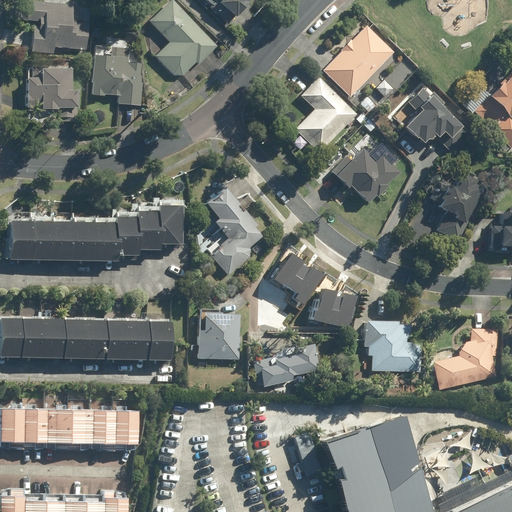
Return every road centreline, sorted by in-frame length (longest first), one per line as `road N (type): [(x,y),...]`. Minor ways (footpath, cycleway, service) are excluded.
road 1 (residential): [(219,111),(293,201),(363,257),(401,274),(511,285)]
road 2 (residential): [(0,164),(111,164),(158,151),(219,111)]
road 3 (unknown): [(0,277),(107,279),(185,256)]
road 4 (unknown): [(0,372),(169,376)]
road 5 (residential): [(219,111),(315,0)]
